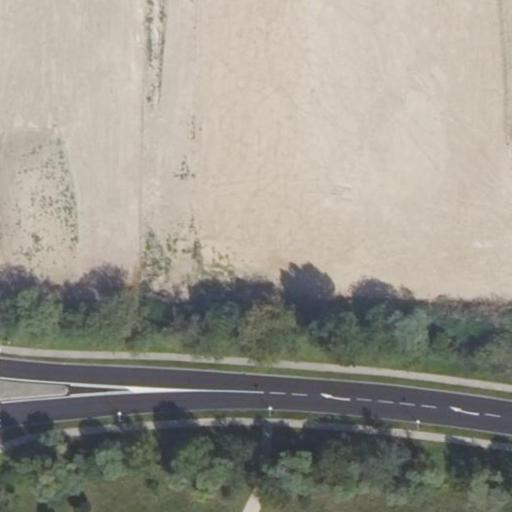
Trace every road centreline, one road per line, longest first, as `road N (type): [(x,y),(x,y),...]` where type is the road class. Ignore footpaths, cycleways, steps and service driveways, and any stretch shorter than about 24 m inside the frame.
road 1 (tertiary): [(511,418),(180,389)]
road 2 (tertiary): [(0,417),(180,389)]
road 3 (tertiary): [(180,389),(0,367)]
